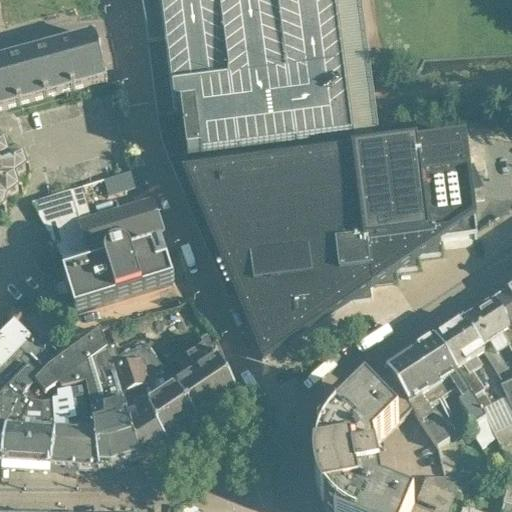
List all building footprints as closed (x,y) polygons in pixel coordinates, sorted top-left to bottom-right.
[(141,0),(148,50),(149,50),(148,50),(149,51),(156,51),(165,119),(165,124),(166,129),(167,133),(168,138),(169,142),(171,147),(174,156),(178,165),(355,142),(336,0),(141,0)] [(263,362),(350,305),(373,302),(371,291),(372,291),(372,289),(372,288),(395,285),(395,286),(397,285),(396,278),(396,277),(395,274),(419,271),(418,259),(421,259),(442,256),(441,245),(443,245),(444,245),(475,241),(477,241),(476,234),(465,142),(417,148),(398,151),(380,153),(379,148),(378,139),(360,0),(336,0),(355,142),(178,165),(187,186),(216,255),(217,254),(225,272),(219,273),(226,290),(231,289),(263,362)] [(0,112),(107,83),(95,38),(0,64),(0,112)] [(0,213),(2,213),(5,216),(8,214),(5,211),(8,201),(19,193),(22,195),(24,192),(20,191),(16,179),(26,172),(30,173),(31,171),(27,169),(24,159),(26,156),(24,154),(21,157),(9,157),(6,145),(8,142),(6,140),(3,143),(0,143),(0,213)] [(139,172),(132,174),(120,178),(125,192),(147,185),(143,171),(139,172)] [(54,199),(32,205),(65,266),(70,265),(88,259),(79,224),(92,221),(83,190),(79,191),(79,190),(77,191),(71,193),(69,193),(69,194),(64,195),(61,196),(62,196),(56,198),(54,198),(54,199)] [(92,221),(79,224),(88,259),(146,241),(165,235),(152,202),(92,221)] [(73,276),(64,278),(76,317),(95,311),(174,287),(168,268),(168,266),(159,268),(153,252),(150,253),(146,241),(88,259),(70,265),(73,276)] [(511,291),(494,303),(511,329),(511,291)] [(463,323),(481,350),(490,344),(497,355),(508,347),(511,354),(511,329),(494,303),(463,323)] [(15,322),(0,336),(0,369),(30,338),(15,322)] [(473,375),(481,370),(476,361),(484,355),(481,350),(463,323),(453,330),(435,342),(474,400),(481,413),(492,408),(483,395),(485,394),(473,375)] [(49,371),(36,385),(46,396),(59,387),(62,391),(86,385),(96,430),(94,430),(99,473),(113,474),(140,465),(141,465),(121,397),(121,396),(113,371),(109,359),(101,333),(97,336),(98,338),(67,361),(66,359),(65,359),(62,361),(57,365),(49,371)] [(36,385),(49,371),(57,365),(30,338),(0,369),(0,466),(2,467),(6,431),(20,399),(24,396),(36,385)] [(224,414),(222,411),(223,411),(222,411),(239,400),(221,365),(225,363),(219,348),(218,348),(218,350),(211,353),(207,343),(204,339),(186,350),(182,343),(177,346),(173,345),(168,348),(167,352),(168,353),(167,354),(171,359),(161,366),(200,426),(215,416),(217,419),(224,414)] [(413,356),(442,403),(457,394),(462,402),(459,403),(476,429),(486,423),(481,413),(474,400),(435,342),(413,356)] [(117,357),(109,359),(113,371),(140,362),(148,387),(146,388),(142,389),(145,401),(155,427),(168,447),(200,426),(161,366),(149,347),(138,351),(136,352),(117,357)] [(413,356),(386,374),(387,376),(413,414),(438,451),(449,444),(427,412),(442,403),(413,356)] [(140,362),(113,371),(121,396),(121,397),(141,465),(168,447),(155,427),(145,401),(142,389),(146,388),(148,387),(140,362)] [(410,511),(395,505),(383,500),(373,451),(382,441),(394,429),(413,414),(387,376),(364,399),(352,410),(333,428),(331,431),(329,434),(326,437),(324,440),(323,443),(321,446),(322,446),(320,451),(318,455),(317,459),(316,464),(315,464),(314,467),(314,472),(314,477),(314,480),(315,486),(315,489),(317,494),(317,496),(318,499),(320,504),(322,506),(324,509),(325,509),(326,511),(451,511),(461,483),(427,483),(418,506),(435,511),(410,511)] [(511,384),(503,389),(508,401),(511,409),(511,384)] [(79,435),(77,471),(99,473),(94,430),(91,430),(83,392),(71,395),(79,435)] [(55,439),(53,470),(77,471),(79,435),(71,395),(60,397),(50,401),(54,406),(55,422),(55,439)] [(6,431),(2,467),(8,467),(27,468),(28,468),(29,468),(31,438),(31,430),(36,411),(41,411),(40,408),(33,407),(24,396),(20,399),(6,431)] [(31,430),(31,438),(29,468),(53,470),(55,439),(55,422),(54,406),(40,408),(41,411),(36,411),(31,430)] [(476,429),(470,433),(476,442),(491,432),(486,423),(476,429)] [(511,511),(511,427),(493,437),(496,442),(511,472),(511,478),(502,511),(511,511)] [(491,432),(476,442),(481,451),(496,442),(493,437),(491,432)]
